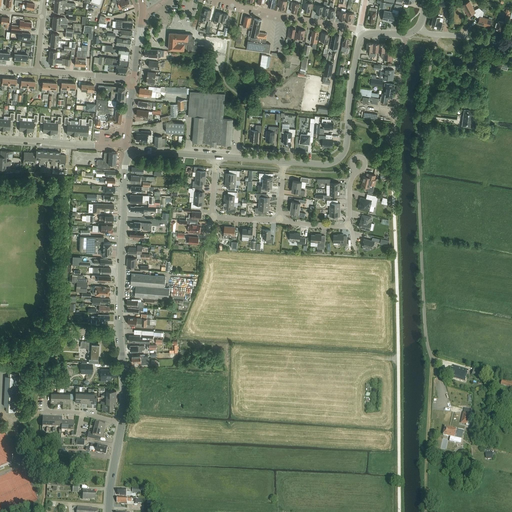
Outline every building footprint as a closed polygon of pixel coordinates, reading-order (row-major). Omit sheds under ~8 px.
[(121,9),(130,6),(128,0),(127,0),(125,1),(124,0),(119,0),(117,1),(118,4),(120,3),(121,9)] [(285,10),(287,1),(282,0),(278,0),(278,5),(280,5),(279,8),(285,10)] [(311,12),(312,3),(307,2),(307,1),(304,0),(303,0),(303,7),(305,8),(304,11),(311,12)] [(470,1),(463,5),(469,16),(474,13),(477,15),(481,10),(479,8),(474,10),(470,1)] [(299,7),(300,3),(292,2),(291,7),(292,8),(291,12),(297,13),(298,7),(299,7)] [(315,4),(314,8),(317,9),(316,13),(322,14),(323,6),(315,4)] [(376,14),(376,11),(377,8),(371,7),(368,21),(374,22),(375,18),(376,17),(377,14),(376,14)] [(481,10),(477,15),(480,18),(478,24),(489,27),(492,20),(492,17),(489,17),(489,19),(482,17),(484,12),(485,13),(487,10),(484,8),(485,7),(484,7),(482,10),(481,10)] [(209,21),(212,11),(205,9),(203,13),(201,13),(199,22),(205,23),(206,20),(209,21)] [(390,11),(388,22),(393,23),(395,16),(398,17),(399,11),(393,9),(392,12),(390,11)] [(338,10),(338,14),(340,15),(339,19),(345,20),(347,12),(338,10)] [(217,12),(214,23),(217,23),(217,21),(220,22),(223,13),(217,12)] [(347,12),(345,20),(351,21),(352,17),(354,17),(355,13),(347,12)] [(245,16),(243,26),(247,26),(247,28),(249,28),(250,27),(252,18),(245,16)] [(440,29),(442,21),(440,20),(440,17),(434,16),(433,20),(431,27),(440,29)] [(505,22),(504,22),(501,21),(502,17),(499,16),(498,20),(498,19),(497,22),(496,26),(495,28),(498,29),(498,30),(501,31),(502,30),(502,31),(505,22)] [(9,24),(9,18),(2,17),(1,23),(6,23),(5,28),(8,28),(9,24)] [(258,37),(259,32),(262,20),(255,18),(252,31),(249,30),(248,35),(249,35),(258,37)] [(24,22),(24,21),(20,20),(19,26),(19,27),(31,28),(32,22),(24,22)] [(116,20),(115,27),(132,28),(133,20),(127,20),(116,20)] [(84,25),(83,32),(92,33),(93,26),(84,25)] [(304,39),(305,30),(299,29),(299,32),(296,32),(295,40),(298,40),(299,38),(304,39)] [(311,36),(310,41),(313,42),(313,44),(312,48),(316,48),(317,45),(319,31),(313,30),(312,36),(311,36)] [(30,39),(30,33),(19,32),(18,39),(22,40),(22,39),(25,39),(25,40),(29,40),(29,39),(30,39)] [(195,41),(195,38),(193,38),(193,34),(170,32),(169,49),(205,51),(205,44),(198,44),(198,41),(195,41)] [(258,37),(249,35),(247,48),(269,52),(271,44),(266,43),(267,33),(259,32),(258,37)] [(328,44),(330,37),(328,37),(328,33),(322,32),(321,41),(326,42),(325,44),(328,44)] [(339,42),(338,42),(339,35),(332,34),(330,47),(338,48),(339,42)] [(349,47),(349,43),(349,38),(348,37),(346,36),(345,37),(344,41),(343,41),(341,51),(346,51),(347,47),(349,47)] [(112,48),(113,46),(105,45),(105,51),(113,52),(129,54),(129,49),(121,48),(120,49),(118,48),(118,49),(112,48)] [(3,52),(2,58),(9,59),(9,53),(10,53),(10,48),(8,48),(7,53),(3,52)] [(145,49),(144,56),(150,56),(150,57),(157,57),(158,56),(161,56),(164,56),(164,50),(161,50),(158,50),(145,49)] [(21,54),(21,60),(28,60),(28,54),(29,54),(29,50),(26,50),(26,54),(21,54)] [(385,54),(384,57),(384,60),(389,60),(389,61),(393,61),(393,54),(391,54),(391,51),(385,50),(385,52),(385,54)] [(470,65),(474,66),(475,66),(475,63),(479,63),(480,53),(472,52),(471,59),(470,65)] [(262,55),(260,67),(262,67),(266,68),(266,66),(269,67),(271,57),(268,56),(262,55)] [(306,74),(309,58),(303,57),(300,73),(306,74)] [(503,63),(503,61),(494,59),(494,60),(493,60),(491,64),(493,64),(492,66),(492,68),(495,69),(496,67),(507,70),(509,64),(503,63)] [(159,71),(160,67),(158,67),(159,62),(150,61),(149,67),(152,67),(152,70),(159,71)] [(326,63),(324,75),(331,76),(333,64),(326,63)] [(127,74),(128,67),(108,64),(108,71),(118,72),(118,73),(127,74)] [(394,70),(388,69),(384,68),(384,70),(383,74),(381,74),(381,78),(393,79),(394,70)] [(2,84),(1,88),(4,88),(4,84),(9,84),(9,78),(3,78),(2,84)] [(371,78),(370,85),(382,87),(383,80),(371,78)] [(42,88),(41,92),(44,92),(44,88),(49,88),(50,82),(43,82),(42,88)] [(61,88),(60,93),(63,93),(63,88),(68,89),(68,83),(61,82),(61,88)] [(385,83),(385,86),(386,86),(386,90),(393,91),(394,84),(385,83)] [(98,85),(97,98),(101,98),(102,92),(101,92),(102,90),(111,91),(110,100),(108,99),(107,106),(116,107),(116,101),(123,102),(125,87),(112,86),(98,85)] [(161,88),(154,87),(149,86),(149,89),(140,88),(140,89),(140,91),(140,92),(140,95),(145,96),(147,97),(147,96),(155,97),(155,92),(160,92),(161,88)] [(379,96),(380,92),(372,91),(373,88),(361,87),(360,94),(379,96)] [(381,96),(380,101),(387,102),(388,97),(392,98),(393,91),(386,90),(385,93),(383,93),(382,96),(381,96)] [(190,91),(189,105),(188,116),(194,117),(192,142),(231,145),(233,120),(223,119),(225,94),(190,91)] [(107,107),(107,100),(97,99),(96,113),(107,114),(106,121),(114,122),(121,123),(122,110),(115,109),(116,108),(107,107)] [(187,105),(187,100),(184,100),(178,100),(178,109),(184,109),(187,109),(187,105)] [(137,112),(137,114),(137,115),(140,116),(140,117),(148,118),(149,113),(152,114),(152,111),(138,109),(138,110),(137,110),(137,111),(137,112)] [(472,127),(474,111),(464,109),(462,126),(472,127)] [(13,120),(14,113),(11,113),(10,116),(8,116),(8,119),(3,119),(3,121),(2,129),(3,129),(10,130),(10,120),(13,120)] [(26,131),(27,121),(23,120),(23,117),(20,117),(21,113),(17,113),(17,121),(20,121),(19,131),(26,131)] [(27,121),(26,131),(33,132),(34,122),(37,122),(38,115),(34,114),(34,118),(31,118),(31,121),(27,121)] [(43,132),(50,133),(51,122),(46,122),(47,119),(44,119),(44,115),(41,115),(40,122),(44,123),(43,132)] [(55,123),(51,122),(50,133),(57,133),(58,124),(61,124),(61,116),(58,116),(58,120),(55,120),(55,123)] [(65,117),(64,124),(67,124),(67,134),(74,135),(74,124),(70,124),(71,121),(68,121),(68,117),(65,117)] [(74,124),(74,135),(81,135),(82,125),(82,119),(79,118),(79,124),(74,124)] [(82,125),(81,135),(88,136),(88,126),(92,126),(92,119),(89,118),(88,122),(86,122),(86,125),(82,125)] [(322,118),(322,123),(325,123),(324,128),(333,129),(334,123),(330,122),(331,119),(322,118)] [(184,133),(184,123),(167,122),(166,132),(184,133)] [(261,133),(262,125),(256,125),(255,130),(250,130),(250,134),(250,140),(258,141),(258,132),(261,133)] [(278,133),(278,127),(269,126),(268,131),(266,131),(266,141),(273,142),(274,135),(275,135),(275,133),(278,133)] [(283,127),(282,132),(285,132),(284,143),(290,143),(291,136),(295,136),(295,129),(289,129),(289,128),(283,127)] [(141,142),(147,142),(148,134),(151,135),(151,132),(145,131),(144,134),(140,134),(139,133),(138,134),(137,133),(137,136),(136,136),(136,138),(137,139),(136,141),(141,141),(141,142)] [(310,136),(310,132),(308,132),(308,135),(301,134),(300,139),(299,144),(304,144),(309,144),(310,136)] [(155,135),(155,146),(165,146),(165,138),(162,138),(162,136),(155,135)] [(319,135),(319,139),(323,139),(322,143),(320,144),(324,148),(326,147),(331,147),(332,139),(326,139),(326,136),(319,135)] [(116,164),(116,152),(109,152),(104,152),(104,160),(98,159),(97,168),(110,168),(110,164),(116,164)] [(196,177),(206,177),(206,171),(203,171),(204,167),(194,166),(194,172),(196,172),(196,177)] [(226,180),(236,180),(240,181),(240,176),(239,176),(240,171),(230,170),(229,173),(226,173),(226,180)] [(263,182),(272,183),(273,177),(266,176),(266,173),(259,173),(259,178),(263,179),(263,182)] [(374,180),(376,175),(369,174),(368,177),(363,176),(362,180),(363,181),(361,186),(369,188),(370,185),(374,186),(375,180),(374,180)] [(205,184),(206,177),(196,177),(195,181),(193,181),(193,186),(203,187),(203,184),(205,184)] [(308,183),(309,178),(301,177),(300,181),(293,180),(292,186),(301,187),(305,188),(306,182),(308,183)] [(236,185),(236,180),(226,180),(225,186),(228,186),(228,190),(238,191),(239,185),(236,185)] [(272,188),(272,183),(263,182),(262,185),(258,185),(258,191),(264,191),(265,188),(272,188)] [(301,190),(301,187),(292,186),(292,191),(299,192),(298,195),(304,196),(305,193),(305,191),(301,190)] [(194,197),(204,198),(205,192),(202,192),(202,188),(193,187),(193,188),(189,188),(189,191),(190,193),(194,193),(194,197)] [(224,201),(234,202),(235,197),(237,198),(237,192),(228,191),(228,195),(225,195),(224,201)] [(259,203),(269,204),(270,197),(266,197),(267,194),(257,193),(256,198),(259,199),(259,203)] [(131,195),(130,203),(142,203),(143,201),(145,201),(145,200),(149,200),(149,203),(149,206),(160,207),(161,196),(143,195),(131,195)] [(361,197),(358,209),(369,211),(370,205),(375,207),(378,196),(373,195),(372,200),(366,199),(361,197)] [(204,205),(204,198),(194,197),(194,202),(192,202),(191,207),(200,208),(201,204),(204,205)] [(291,206),(300,208),(301,202),(306,203),(306,200),(299,199),(299,202),(292,201),(291,206)] [(330,209),(340,209),(340,203),(337,203),(337,200),(327,200),(327,205),(330,205),(330,209)] [(238,202),(234,202),(224,201),(224,208),(226,208),(226,211),(236,212),(236,206),(237,207),(238,202)] [(93,203),(93,212),(99,213),(99,209),(113,210),(114,204),(93,203)] [(269,210),(269,204),(259,203),(259,208),(256,207),(255,213),(265,214),(265,210),(269,210)] [(299,212),(300,208),(291,206),(290,212),(297,213),(297,216),(305,217),(305,213),(299,212)] [(340,216),(340,209),(330,209),(330,214),(328,214),(328,219),(337,219),(337,216),(340,216)] [(202,212),(191,211),(190,211),(189,217),(187,217),(186,220),(198,221),(198,219),(201,219),(202,212)] [(361,219),(359,227),(365,229),(364,229),(369,231),(371,223),(369,222),(370,220),(371,217),(362,215),(361,220),(361,219)] [(141,222),(134,222),(134,223),(130,223),(130,228),(134,228),(134,229),(140,230),(141,226),(143,226),(143,230),(151,230),(152,223),(141,222)] [(188,232),(193,233),(193,232),(200,232),(201,224),(189,223),(188,232)] [(224,234),(224,238),(230,238),(230,235),(234,235),(235,227),(225,226),(224,234)] [(252,239),(253,228),(249,228),(249,229),(243,229),(242,236),(249,237),(249,239),(252,239)] [(273,243),(274,237),(270,236),(271,230),(263,229),(263,238),(267,238),(266,242),(273,243)] [(305,244),(305,238),(300,237),(300,233),(297,233),(297,234),(290,233),(290,241),(297,241),(297,243),(305,244)] [(311,234),(311,241),(318,241),(318,245),(317,248),(320,248),(324,249),(325,241),(321,241),(321,234),(318,234),(318,235),(311,234)] [(347,245),(347,236),(344,236),(344,234),(340,234),(340,235),(334,235),(334,242),(340,242),(340,244),(347,245)] [(80,236),(80,252),(102,252),(101,256),(103,256),(103,255),(111,256),(112,243),(103,242),(104,237),(80,236)] [(379,242),(380,239),(373,237),(372,240),(364,238),(362,246),(363,246),(362,249),(369,251),(370,247),(373,248),(374,241),(379,242)] [(128,248),(128,254),(137,255),(137,252),(142,253),(142,245),(137,245),(137,247),(129,247),(129,248),(128,248)] [(127,258),(127,267),(136,267),(136,258),(127,258)] [(165,276),(132,274),(131,285),(136,285),(135,297),(169,299),(170,288),(165,287),(165,276)] [(86,292),(87,283),(84,282),(77,282),(76,291),(86,292)] [(138,299),(132,299),(132,300),(128,300),(127,306),(138,306),(143,307),(144,302),(138,301),(138,299)] [(91,316),(91,323),(96,323),(96,320),(105,320),(105,319),(109,320),(109,315),(98,314),(98,316),(91,316)] [(152,331),(143,330),(143,334),(143,338),(140,338),(140,336),(135,336),(135,337),(130,336),(129,341),(134,341),(134,342),(139,342),(149,343),(149,339),(153,339),(153,336),(153,335),(161,336),(161,332),(156,332),(156,331),(152,331)] [(91,353),(99,353),(99,344),(93,343),(93,342),(81,341),(81,347),(87,348),(87,349),(88,349),(88,353),(91,353)] [(98,362),(99,353),(91,353),(91,355),(88,355),(88,358),(89,358),(88,361),(98,362)] [(465,381),(468,370),(454,366),(453,369),(451,368),(450,373),(452,374),(451,375),(455,377),(455,378),(465,381)] [(482,370),(475,367),(473,374),(480,376),(482,370)] [(116,377),(117,370),(111,370),(111,369),(101,369),(101,377),(106,378),(106,380),(111,380),(111,376),(116,377)] [(15,377),(15,373),(8,373),(8,376),(5,376),(4,406),(6,406),(6,412),(16,412),(18,377),(15,377)] [(511,381),(502,379),(501,385),(511,388),(511,381)] [(462,422),(470,424),(472,415),(472,410),(464,409),(462,422)] [(90,426),(89,428),(93,429),(94,429),(104,432),(105,426),(95,423),(94,427),(94,428),(93,428),(93,427),(90,426)] [(464,431),(445,427),(443,435),(451,437),(450,440),(460,442),(461,439),(462,439),(464,431)] [(102,438),(104,432),(94,429),(93,433),(88,432),(87,438),(94,440),(95,436),(102,438)] [(95,499),(96,493),(91,492),(91,490),(83,490),(83,499),(91,500),(91,499),(95,499)]
